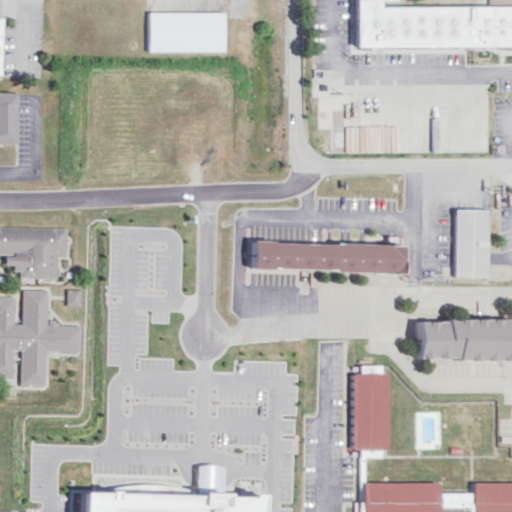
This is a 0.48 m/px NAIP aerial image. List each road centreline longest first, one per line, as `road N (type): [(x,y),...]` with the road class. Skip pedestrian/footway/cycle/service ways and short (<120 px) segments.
road 1 (residential): [(0,199),(286,191),(318,166),(511,165)]
road 2 (residential): [(511,303),(380,302),(380,327),(205,337)]
road 3 (residential): [(210,194),(205,337)]
